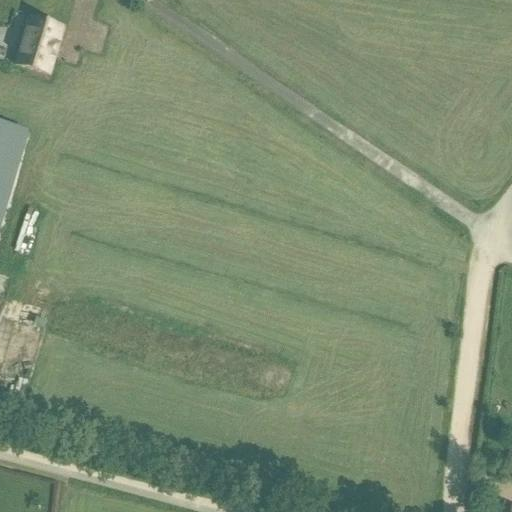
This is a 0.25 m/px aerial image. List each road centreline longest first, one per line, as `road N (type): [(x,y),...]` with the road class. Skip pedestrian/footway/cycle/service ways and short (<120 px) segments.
road 1 (unclassified): [(485,235),(142,0)]
road 2 (track): [(450,511),(485,235)]
road 3 (track): [(235,511),(0,448)]
